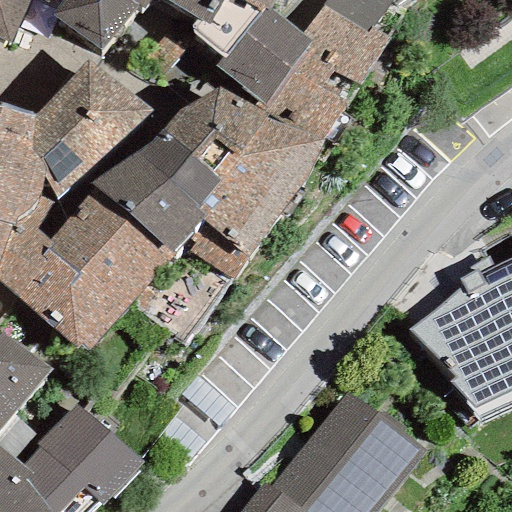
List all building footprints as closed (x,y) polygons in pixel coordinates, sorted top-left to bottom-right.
[(28,0),(0,0),(0,39),(8,44),(28,0)] [(62,0),(52,16),(100,50),(137,4),(131,0),(62,0)] [(131,0),(137,4),(145,9),(150,0),(169,0),(199,18),(207,23),(221,0),(131,0)] [(264,104),(310,42),(300,35),(288,23),(268,11),(264,8),(260,13),(239,0),(221,0),(207,23),(199,18),(189,27),(222,57),(214,67),(221,72),(264,104)] [(239,0),(260,13),(264,8),(268,11),(272,0),(239,0)] [(388,0),(326,0),(322,6),(366,34),(370,28),(390,1),(388,0)] [(360,87),(390,39),(370,28),(366,34),(322,6),(300,35),(310,42),(264,104),(257,110),(266,115),(319,142),(356,85),(360,87)] [(58,200),(153,110),(87,60),(35,115),(34,148),(44,177),(58,200)] [(179,111),(161,132),(148,142),(90,182),(94,187),(172,255),(186,237),(201,221),(205,216),(197,210),(219,183),(210,173),(196,158),(214,140),(228,150),(233,154),(266,115),(257,110),(218,87),(179,111)] [(0,255),(10,228),(22,219),(33,206),(39,195),(44,177),(34,148),(35,115),(0,107),(0,255)] [(232,281),(250,256),(301,187),(323,144),(319,142),(266,115),(233,154),(228,150),(210,173),(219,183),(197,210),(205,216),(201,221),(186,237),(194,242),(189,251),(232,281)] [(94,187),(48,241),(122,310),(172,255),(94,187)] [(88,351),(122,310),(48,241),(42,235),(35,229),(52,205),(39,195),(33,206),(22,219),(10,228),(0,255),(0,283),(9,292),(74,350),(80,344),(88,351)] [(479,420),(511,405),(511,257),(493,266),(487,256),(467,268),(470,272),(459,279),(462,287),(408,330),(454,378),(449,383),(466,400),(464,404),(479,420)] [(0,428),(13,414),(51,371),(0,332),(0,428)] [(375,511),(424,451),(346,392),(268,487),(263,482),(238,511),(375,511)] [(91,511),(143,462),(76,406),(35,445),(41,448),(22,466),(31,474),(26,479),(48,511),(91,511)] [(0,447),(13,459),(35,435),(13,414),(0,428),(0,447)] [(0,511),(48,511),(26,479),(31,474),(22,466),(13,459),(0,447),(0,511)]
